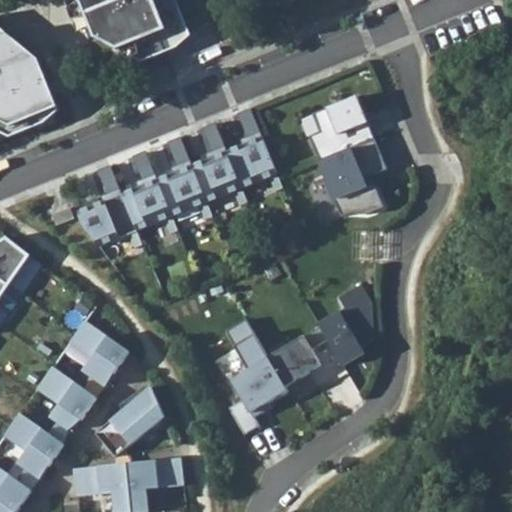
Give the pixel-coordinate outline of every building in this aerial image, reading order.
[(82,0),(97,37),(144,60),(167,51),(162,41),(190,30),(177,0),(82,0)] [(0,130),(11,136),(46,122),(60,110),(52,92),(46,94),(40,80),(46,77),(38,58),(0,26),(0,130)] [(358,94),(314,112),(321,130),(310,135),(320,159),(377,136),(358,94)] [(263,135),(78,210),(83,223),(100,245),(278,172),(263,135)] [(377,136),(320,159),(342,214),(350,211),(368,213),(385,206),(375,182),(371,183),(368,175),(388,167),(377,136)] [(0,300),(33,254),(9,236),(0,241),(0,300)] [(346,306),(319,322),(321,325),(329,338),(343,363),(365,350),(362,345),(375,337),(373,300),(362,282),(340,295),(346,306)] [(88,320),(72,342),(94,358),(85,370),(107,386),(115,374),(131,352),(88,320)] [(321,325),(269,355),(287,385),(311,370),(308,365),(320,359),(313,347),(329,338),(321,325)] [(244,397),(230,406),(245,432),(261,423),(255,414),(272,405),(269,401),(289,389),(287,385),(269,355),(256,332),(239,342),(252,366),(232,377),(244,397)] [(55,366),(38,389),(61,405),(52,417),(71,430),(83,420),(98,398),(55,366)] [(152,386),(96,433),(116,457),(165,417),(152,386)] [(21,414),(5,436),(28,452),(19,464),(41,480),(49,467),(65,445),(21,414)] [(181,457),(73,468),(76,495),(113,491),(115,511),(146,511),(149,511),(147,488),(184,484),(181,457)] [(17,511),(33,491),(0,468),(0,511),(17,511)]
